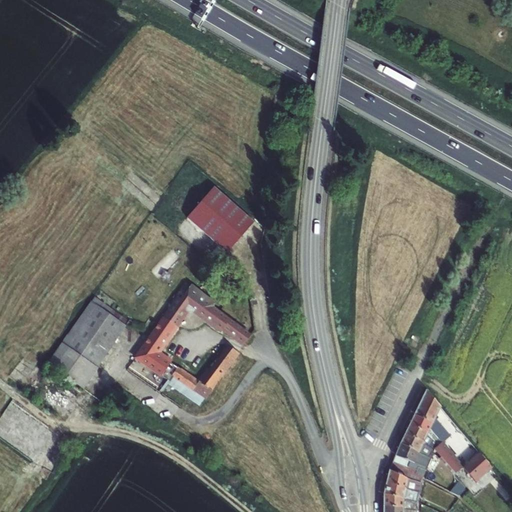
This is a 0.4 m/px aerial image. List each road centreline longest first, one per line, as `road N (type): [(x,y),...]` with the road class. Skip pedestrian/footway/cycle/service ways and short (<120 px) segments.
road 1 (secondary): [(353,493),(313,313),(309,247),(338,0)]
road 2 (motorway): [(186,0),(511,181)]
road 3 (residential): [(353,493),(498,209)]
road 4 (motorway): [(511,147),(246,0)]
road 5 (track): [(247,511),(170,451),(137,436),(46,419),(3,385)]
road 6 (track): [(120,372),(184,416),(205,419),(272,359)]
